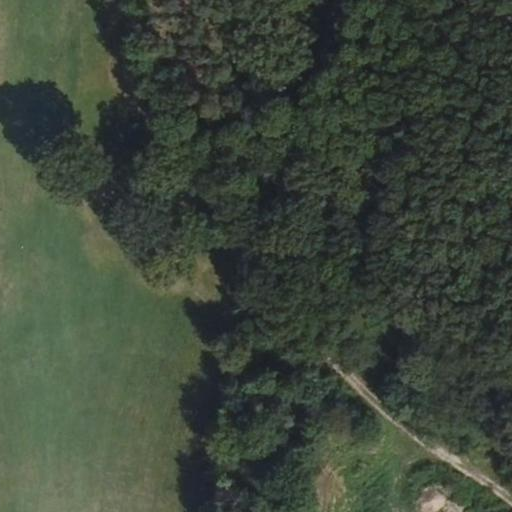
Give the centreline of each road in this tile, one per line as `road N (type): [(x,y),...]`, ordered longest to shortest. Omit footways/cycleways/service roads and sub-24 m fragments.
road 1 (track): [(327,0),(251,314),(511,506)]
road 2 (track): [(251,314),(125,272),(75,187),(53,106),(76,0)]
